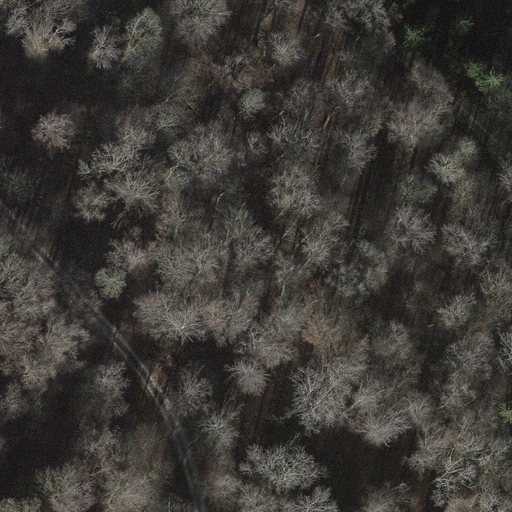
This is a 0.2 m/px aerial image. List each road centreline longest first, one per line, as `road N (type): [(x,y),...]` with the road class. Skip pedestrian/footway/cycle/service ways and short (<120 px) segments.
road 1 (track): [(197,511),(168,407),(0,202)]
road 2 (track): [(511,160),(355,0)]
